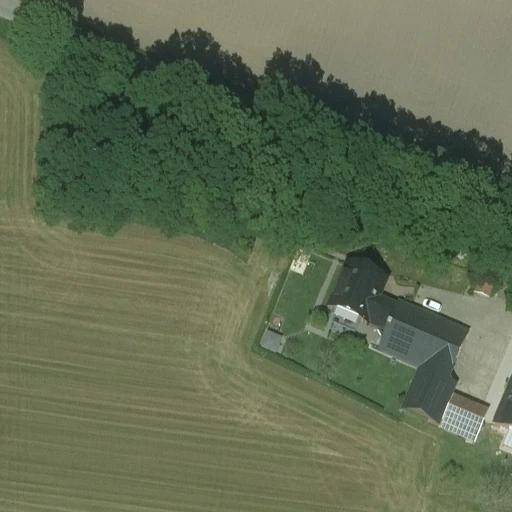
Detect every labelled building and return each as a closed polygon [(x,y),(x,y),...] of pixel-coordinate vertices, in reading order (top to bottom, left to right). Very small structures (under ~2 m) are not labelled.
[(383,280),(346,264),(327,309),(364,325),(365,324),(385,332),(392,314),(391,314),(370,305),(381,280),(383,281),(383,280)] [(439,322),(396,303),(391,314),(392,314),(385,332),(376,352),(418,371),(439,322)] [(418,371),(401,412),(436,427),(454,386),(445,382),(467,334),(439,322),(418,371)] [(267,335),(261,350),(275,356),(282,341),(267,335)] [(511,386),(495,427),(511,434),(511,386)] [(482,424),(447,409),(439,428),(474,443),(482,424)]
